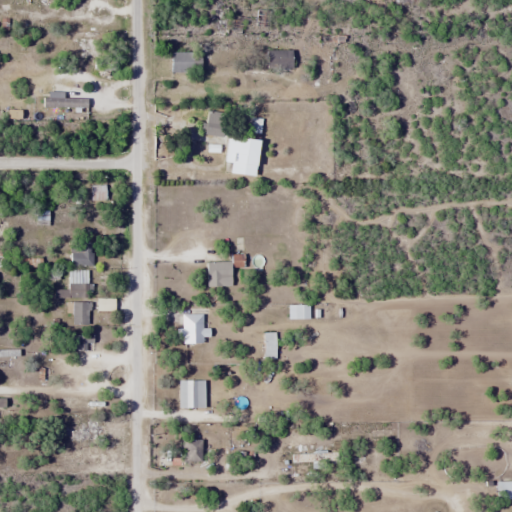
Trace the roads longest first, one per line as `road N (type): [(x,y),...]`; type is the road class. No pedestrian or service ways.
road 1 (residential): [(135,511),(134,0)]
road 2 (residential): [(136,162),(0,161)]
